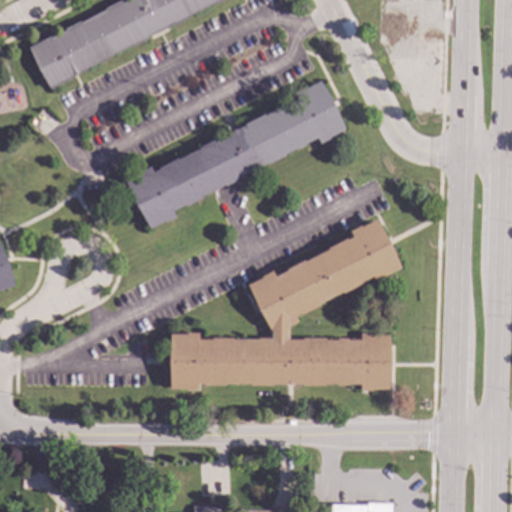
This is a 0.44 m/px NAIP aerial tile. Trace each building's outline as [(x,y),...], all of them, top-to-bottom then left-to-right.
[(223,0),(214,5),(213,4),(188,17),(188,18),(172,26),(172,25),(147,38),(148,39),(132,48),(131,46),(105,60),(105,61),(99,64),(98,63),(85,70),(86,71),(78,75),(78,74),(75,76),(72,76),(72,77),(72,78),(49,90),(38,71),(28,48),(50,37),(50,39),(65,31),(65,29),(79,22),(80,23),(105,10),(105,9),(120,1),(121,2),(124,0),(223,0)] [(415,16),(380,15),(380,33),(388,33),(387,57),(414,58),(415,16)] [(333,105),(344,130),(328,138),(329,140),(319,145),(316,139),(303,146),(304,147),(296,150),(296,149),(284,156),(284,157),(266,166),(266,165),(243,177),(243,178),(224,187),(224,186),(201,198),(202,199),(184,208),(184,207),(172,213),(174,218),(164,224),(164,223),(148,230),(134,207),(124,182),(139,174),(139,173),(149,167),(152,173),(158,170),(157,169),(176,159),(177,161),(199,149),(198,148),(216,139),(217,140),(229,134),(232,130),(237,130),(244,126),(243,125),(263,115),(264,116),(276,110),(275,109),(283,105),(283,106),(296,100),(293,94),(303,89),(304,90),(319,82),(333,105)] [(389,244),(400,269),(385,277),(386,278),(375,283),(372,278),(361,284),(361,285),(342,295),(342,294),(319,305),(320,306),(301,316),(300,315),(295,318),(297,323),(288,328),(288,341),(302,341),(302,339),(325,339),(325,341),(337,341),(337,339),(347,340),(347,341),(359,341),(360,334),(372,334),(372,336),(389,336),(390,363),(388,391),(372,391),(372,392),(359,392),(359,385),(346,385),(346,387),(336,387),(336,385),(325,385),(325,387),(302,387),(302,385),(294,385),(289,387),(284,385),(273,385),(273,387),(250,387),(250,385),(225,385),(225,387),(204,387),(204,385),(198,385),(198,392),(185,392),(185,390),(169,390),(168,363),(169,335),(186,335),(186,334),(198,334),(198,341),(211,341),(211,339),(233,339),(233,341),(257,341),(257,339),(270,339),(270,334),(257,311),(246,286),(261,278),(260,278),(272,272),(274,278),(286,272),(285,270),(303,261),(304,263),(327,250),(327,249),(346,239),(346,241),(351,238),(348,232),(359,227),(360,228),(375,220),(389,244)] [(0,247),(7,264),(14,287),(0,292),(0,247)] [(213,506),(219,506),(219,511),(192,511),(192,507),(209,506),(209,502),(213,502),(213,506)]
